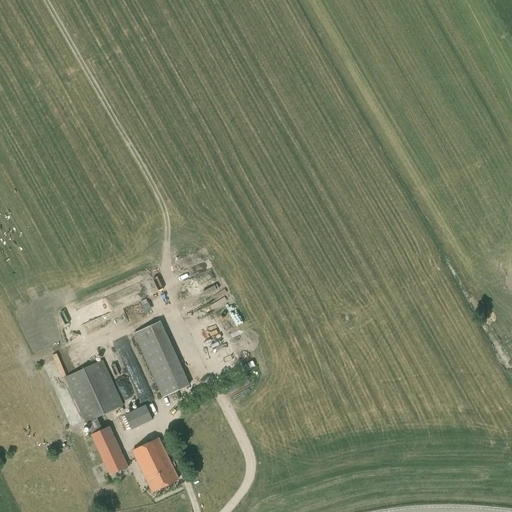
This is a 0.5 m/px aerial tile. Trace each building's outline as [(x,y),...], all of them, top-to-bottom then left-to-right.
[(160,322),(134,333),(163,398),(190,386),(160,322)] [(203,338),(216,330),(214,326),(201,333),(203,338)] [(151,398),(129,338),(117,342),(124,361),(112,366),(124,401),(136,397),(138,402),(151,398)] [(92,434),(91,435),(110,475),(128,467),(109,426),(102,430),(97,418),(123,406),(102,361),(65,378),(85,423),(86,422),(92,434)] [(246,372),(258,369),(256,361),(244,364),(246,372)] [(153,420),(146,405),(125,415),(132,430),(153,420)] [(158,438),(132,450),(152,492),(179,479),(158,438)]
